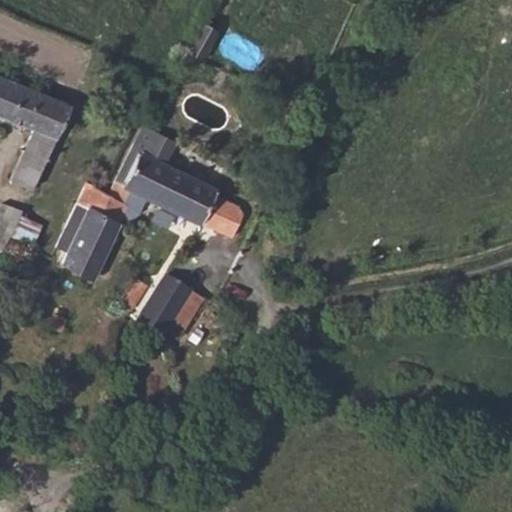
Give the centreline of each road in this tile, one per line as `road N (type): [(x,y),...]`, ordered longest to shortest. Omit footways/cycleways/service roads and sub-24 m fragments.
road 1 (unclassified): [(48,511),(62,476),(200,435),(235,399),(278,313)]
road 2 (track): [(278,313),(475,277),(511,261)]
